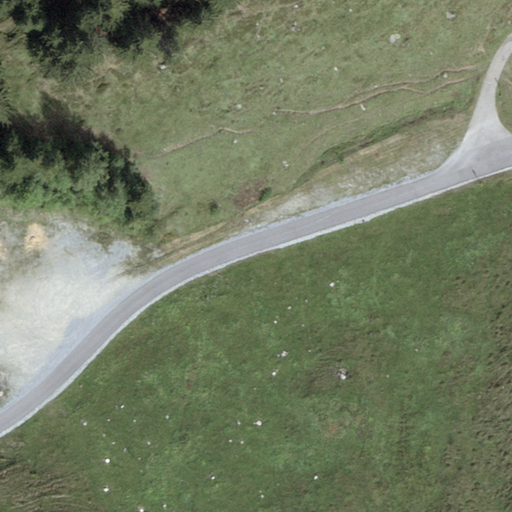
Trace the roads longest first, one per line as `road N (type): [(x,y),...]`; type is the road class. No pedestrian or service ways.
road 1 (unclassified): [(511,155),(179,270),(132,303),(43,393),(0,421)]
road 2 (track): [(489,162),(487,102),(511,47)]
